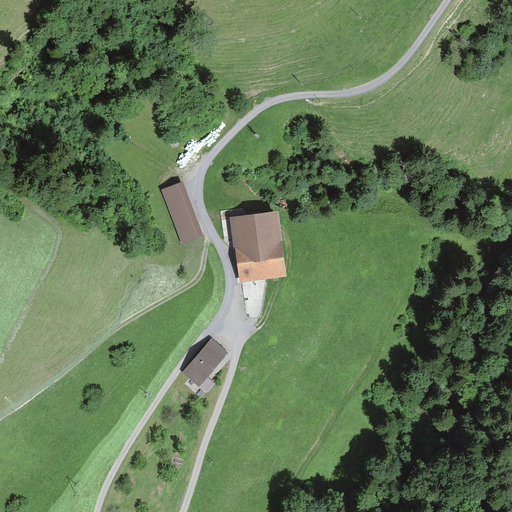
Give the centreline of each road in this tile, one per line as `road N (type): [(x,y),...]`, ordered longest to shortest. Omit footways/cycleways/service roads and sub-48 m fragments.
road 1 (unclassified): [(230,303),(230,271),(199,206),(207,161),(271,102),(385,79),(448,0)]
road 2 (track): [(211,234),(192,283),(0,417)]
road 3 (unclassified): [(96,511),(119,458),(230,303)]
road 4 (unclassified): [(230,303),(233,354),(182,511)]
